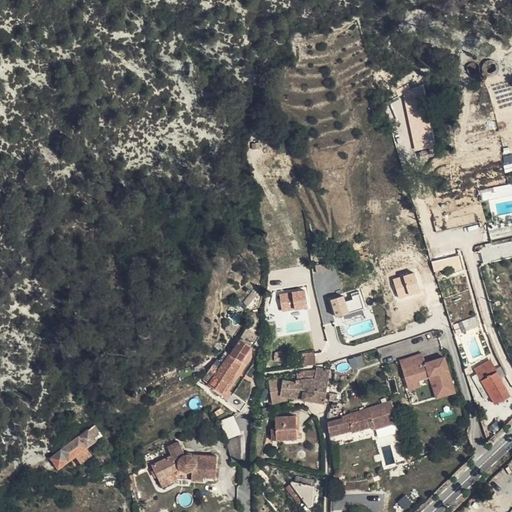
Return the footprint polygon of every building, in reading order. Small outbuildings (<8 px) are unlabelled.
[(423,84),(405,92),(410,113),(428,109),(423,84)] [(428,109),(410,113),(418,150),(436,147),(428,109)] [(511,185),(483,186),(483,196),(511,195),(511,185)] [(458,256),(450,258),(453,266),(461,264),(458,256)] [(416,269),(393,277),(400,298),(423,290),(416,269)] [(283,310),(310,306),(307,288),(280,293),(283,310)] [(347,300),(344,293),(331,298),(337,315),(366,306),(360,289),(353,291),(355,298),(347,300)] [(248,305),(256,295),(252,292),(244,302),(248,305)] [(221,368),(214,364),(204,379),(222,393),(259,337),(246,329),(230,355),(225,352),(219,361),(223,364),(221,368)] [(214,351),(216,352),(218,352),(219,351),(222,350),(222,347),(221,344),(221,343),(219,342),(215,342),(213,343),(212,346),(213,349),(214,351)] [(276,361),(278,363),(280,362),(283,360),(284,357),(284,355),(283,352),(280,351),(276,352),(274,354),(273,358),(274,360),(276,361)] [(424,351),(400,358),(409,389),(422,385),(420,379),(430,376),(437,398),(458,392),(447,354),(426,360),(424,351)] [(302,354),(303,366),(316,365),(315,353),(302,354)] [(217,360),(214,364),(221,368),(223,364),(219,361),(217,360)] [(335,371),(345,368),(343,362),(333,365),(335,371)] [(491,363),(477,370),(483,381),(496,405),(510,397),(497,373),(491,363)] [(305,380),(302,399),(326,404),(330,370),(317,368),(316,370),(306,371),(297,373),(298,380),(305,380)] [(496,405),(483,381),(477,384),(492,412),(511,401),(511,386),(503,370),(497,373),(510,397),(496,405)] [(294,398),(302,399),(305,380),(298,380),(296,380),(295,383),(282,380),(269,382),(271,397),(281,396),(294,398)] [(330,401),(337,402),(338,395),(331,393),(330,401)] [(234,394),(228,402),(241,412),(247,403),(234,394)] [(281,396),(271,397),(272,404),(294,398),(281,396)] [(398,423),(392,400),(368,408),(369,412),(343,418),(329,422),(330,432),(355,426),(356,432),(374,427),(375,431),(398,423)] [(343,416),(343,403),(332,404),(329,413),(329,422),(343,418),(343,416)] [(223,411),(221,408),(215,413),(217,416),(223,411)] [(233,417),(221,422),(227,438),(239,434),(233,417)] [(276,429),(276,441),(296,440),(296,430),(296,425),(295,417),(275,418),(276,429)] [(89,429),(51,458),(59,468),(103,436),(95,425),(89,429)] [(226,442),(233,463),(241,460),(241,450),(239,436),(226,442)] [(177,479),(204,482),(205,478),(217,479),(218,456),(193,455),(193,458),(190,456),(188,455),(185,456),(179,442),(168,447),(172,455),(152,465),(162,487),(177,479)] [(274,475),(283,485),(288,480),(279,470),(274,475)] [(324,488),(325,478),(315,477),(315,480),(296,476),(294,483),(314,487),(314,505),(321,505),(321,488),(324,488)] [(309,507),(314,505),(314,487),(294,483),(293,482),(292,484),(302,498),(309,507)] [(296,503),(302,498),(292,484),(285,488),(296,503)]
